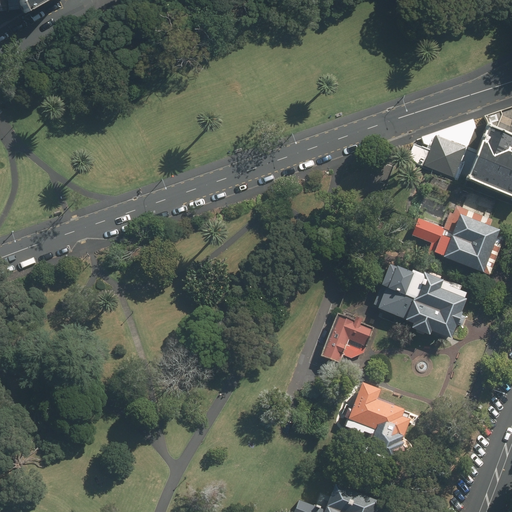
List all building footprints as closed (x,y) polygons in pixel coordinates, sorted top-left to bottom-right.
[(48,0),(16,0),(17,4),(24,13),(48,0)] [(466,180),(475,153),(467,150),(476,127),(472,120),(416,140),(422,144),(421,148),(413,145),(408,161),(453,179),(455,176),(466,180)] [(475,153),(466,180),(511,199),(511,137),(485,127),(475,153)] [(492,221),(453,205),(444,229),(418,219),(412,236),(432,244),(429,253),(483,275),(501,232),(489,228),(492,221)] [(420,276),(394,267),(391,265),(383,286),(385,287),(377,311),(412,324),(410,328),(429,335),(430,331),(451,339),(456,324),(462,326),(464,322),(466,316),(459,314),(467,295),(441,285),(442,282),(421,274),(420,276)] [(373,328),(338,316),(323,356),(341,363),(344,354),(361,360),(373,328)] [(379,392),(361,385),(345,424),(371,434),(365,450),(397,463),(415,416),(376,400),(379,392)] [(294,511),(373,511),(377,502),(334,485),(325,509),(300,499),(294,511)]
